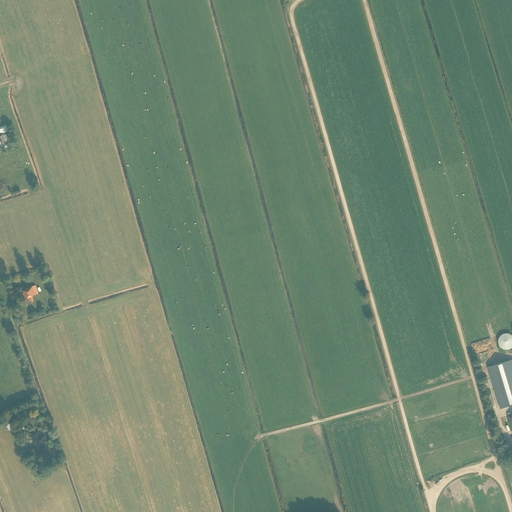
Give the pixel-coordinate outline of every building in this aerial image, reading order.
[(12,142),(12,140),(11,138),(10,137),(9,135),(7,135),(5,135),(3,135),(2,135),(1,136),(0,137),(0,145),(1,146),(2,147),(3,148),(5,148),(7,148),(9,147),(10,146),(11,145),(12,143),(12,142)] [(32,296),(39,294),(35,285),(32,286),(32,285),(31,286),(31,287),(21,290),(24,299),(25,299),(27,304),(34,302),(32,296)] [(511,349),(511,348),(511,335),(510,334),(509,334),(508,334),(507,334),(506,334),(505,334),(504,334),(503,334),(502,335),(501,336),(500,336),(500,337),(499,338),(499,339),(498,340),(498,341),(498,342),(498,343),(498,344),(499,345),(499,346),(500,347),(501,348),(502,349),(503,349),(504,350),(505,350),(506,350),(507,350),(508,350),(509,350),(510,349),(511,349)] [(511,359),(488,367),(501,408),(511,405),(511,359)] [(43,443),(47,441),(44,435),(40,436),(38,430),(30,433),(32,439),(34,445),(35,445),(38,452),(41,451),(45,450),(43,443)]
